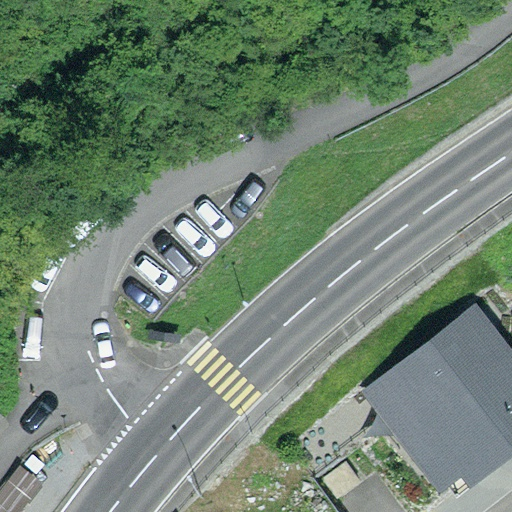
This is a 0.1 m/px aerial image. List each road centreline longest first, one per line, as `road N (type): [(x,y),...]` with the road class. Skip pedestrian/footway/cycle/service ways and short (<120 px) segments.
road 1 (residential): [(511,11),(476,42),(369,99),(201,168),(98,237),(73,297),(78,329),(158,454)]
road 2 (primary): [(158,454),(284,325),(511,152)]
